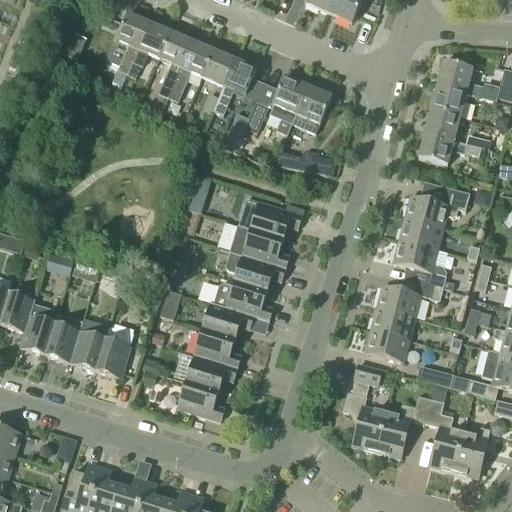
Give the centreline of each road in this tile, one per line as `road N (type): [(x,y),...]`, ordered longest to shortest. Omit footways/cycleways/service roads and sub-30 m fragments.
road 1 (residential): [(289,437),(388,87)]
road 2 (residential): [(289,437),(275,465),(250,478),(0,401)]
road 3 (residential): [(388,87),(191,0)]
